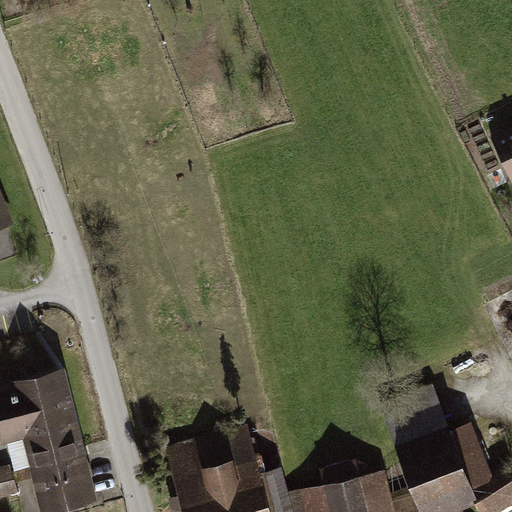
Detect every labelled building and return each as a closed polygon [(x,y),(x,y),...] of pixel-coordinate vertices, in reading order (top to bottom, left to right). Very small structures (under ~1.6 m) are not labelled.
[(511,128),(491,139),(493,142),(496,140),(511,172),(511,128)] [(36,465),(80,454),(59,371),(15,382),(17,389),(0,393),(0,420),(4,435),(27,429),(36,465)] [(226,384),(198,391),(205,416),(232,408),(226,384)] [(430,384),(384,402),(424,507),(471,489),(466,475),(485,468),(469,425),(449,433),(430,384)] [(184,426),(182,415),(172,417),(173,428),(184,426)] [(245,432),(224,438),(237,485),(258,480),(245,432)] [(172,452),(188,511),(267,511),(258,480),(237,485),(224,438),(172,452)] [(80,454),(36,465),(46,506),(90,495),(80,454)] [(0,493),(14,489),(8,467),(0,469),(0,493)] [(511,481),(503,468),(483,481),(496,502),(511,491),(511,481)] [(289,471),(258,480),(267,511),(315,511),(310,489),(294,493),(289,471)] [(386,511),(378,473),(356,478),(364,511),(386,511)] [(315,511),(364,511),(356,478),(310,489),(315,511)] [(412,493),(395,498),(399,511),(401,511),(416,507),(412,493)]
